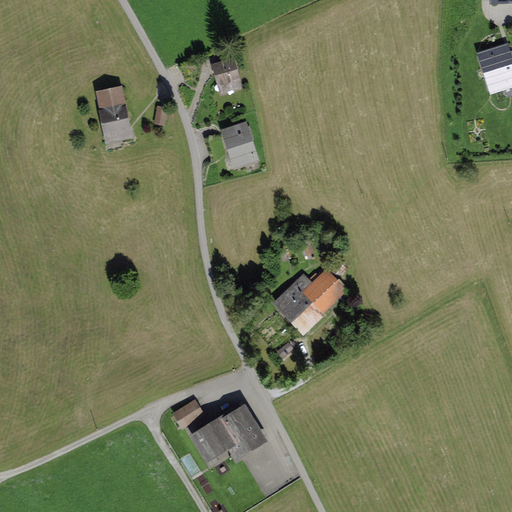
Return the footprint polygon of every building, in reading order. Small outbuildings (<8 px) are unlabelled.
[(180,65),(187,80),(203,73),(196,58),(180,65)] [(483,98),(505,95),(500,60),(478,63),(483,98)] [(241,86),(233,61),(215,66),(220,84),(232,81),(234,88),(241,86)] [(97,94),(101,114),(104,113),(110,143),(120,140),(120,139),(129,137),(123,104),(125,104),(122,89),(97,94)] [(158,108),(156,123),(164,124),(166,110),(158,108)] [(237,164),(255,158),(245,127),(227,133),(237,164)] [(315,300),(325,310),(345,292),(325,271),(311,285),(310,284),(306,289),(315,300)] [(277,300),(295,319),(315,300),(306,289),(310,284),(302,276),(287,291),(285,289),(282,292),(284,294),(277,300)] [(322,316),(321,315),(325,310),(315,300),(295,319),(307,331),(322,316)] [(279,351),(284,358),(294,350),(288,343),(279,351)] [(370,402),(380,429),(396,423),(386,396),(370,402)] [(201,415),(194,403),(176,415),(183,426),(201,415)] [(239,453),(260,440),(252,427),(238,403),(232,407),(221,414),(224,419),(197,437),(208,456),(232,442),(239,453)]
